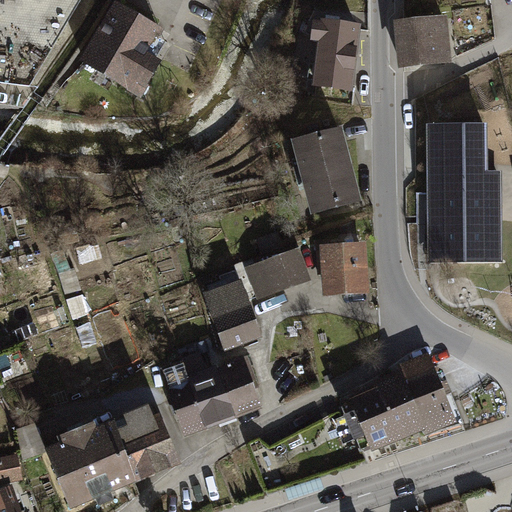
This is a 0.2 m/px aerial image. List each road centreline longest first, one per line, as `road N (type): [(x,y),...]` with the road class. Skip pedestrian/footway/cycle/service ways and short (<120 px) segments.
road 1 (residential): [(416,320),(383,367),(199,461),(135,511)]
road 2 (residential): [(416,320),(399,304),(386,262),(382,0)]
road 3 (primary): [(313,511),(511,447)]
